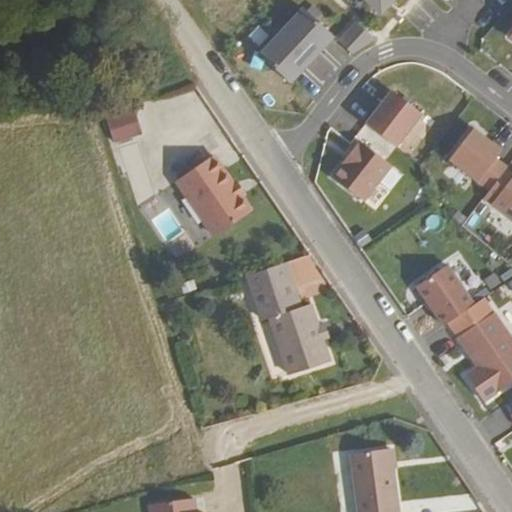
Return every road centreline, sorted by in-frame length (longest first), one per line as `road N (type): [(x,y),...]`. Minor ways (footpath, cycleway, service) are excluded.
road 1 (residential): [(511,106),(445,56),(401,47),(355,66),(276,171)]
road 2 (unclassified): [(421,378),(276,171)]
road 3 (residential): [(218,440),(421,378)]
road 4 (unclassified): [(276,171),(160,0)]
road 5 (unclassified): [(511,508),(421,378)]
